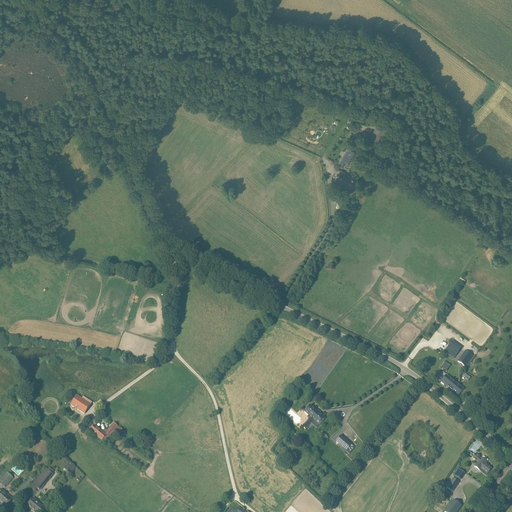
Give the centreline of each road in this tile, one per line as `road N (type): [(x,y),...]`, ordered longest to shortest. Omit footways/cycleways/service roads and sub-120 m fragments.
road 1 (unclassified): [(28,0),(58,24),(90,69),(171,250),(404,368),(472,424)]
road 2 (track): [(59,0),(376,36),(419,67),(484,167),(511,178)]
road 3 (track): [(253,511),(238,495),(213,399),(174,351),(171,250)]
road 4 (unknown): [(174,271),(0,231)]
